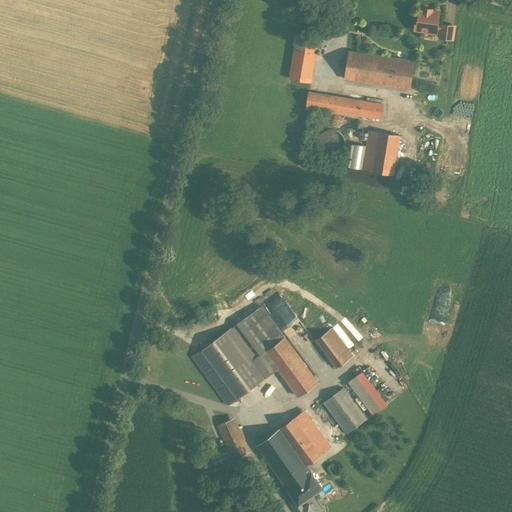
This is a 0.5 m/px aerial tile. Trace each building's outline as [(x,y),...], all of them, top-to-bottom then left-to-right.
[(441,8),(419,4),(416,25),(440,28),(439,34),(454,36),(457,20),(440,18),(441,8)] [(319,39),(297,35),(291,71),(313,75),(319,39)] [(415,60),(349,50),(344,79),(410,90),(415,60)] [(384,102),(311,91),(308,107),(382,118),(384,102)] [(336,127),(333,127),(328,128),(326,129),(321,133),(319,138),(319,143),(319,146),(322,150),(324,153),(328,155),(332,156),(337,156),(341,154),(344,151),(347,145),(348,140),(346,135),(343,131),(341,129),(336,127)] [(399,135),(369,130),(363,167),(393,172),(399,135)] [(311,338),(279,293),(269,300),(276,310),(286,304),(290,310),(286,314),(291,321),(299,333),(305,329),(311,338)] [(313,381),(256,306),(196,351),(233,400),(265,375),(251,356),(259,350),(294,396),(313,381)] [(331,325),(315,338),(336,366),(353,353),(331,325)] [(386,404),(358,370),(344,381),(372,415),(386,404)] [(343,387),(320,403),(344,435),(366,419),(343,387)] [(298,411),(254,442),(298,505),(325,486),(307,461),(325,449),(298,411)] [(248,449),(235,416),(218,423),(232,456),(248,449)] [(294,510),(295,511),(314,511),(308,502),(294,510)]
